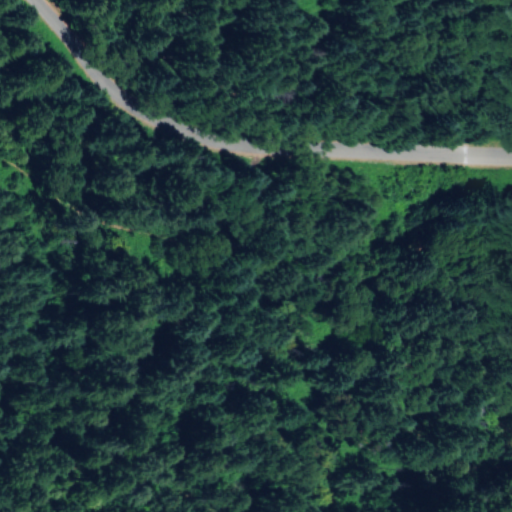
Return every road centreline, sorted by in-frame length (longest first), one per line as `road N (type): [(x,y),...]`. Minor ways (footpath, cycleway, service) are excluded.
road 1 (residential): [(511,166),(236,153),(193,138),(115,91),(35,0)]
road 2 (track): [(511,34),(484,8),(449,2),(380,53),(329,37)]
